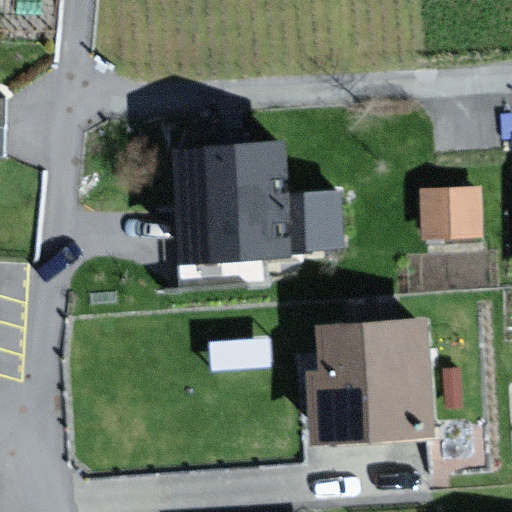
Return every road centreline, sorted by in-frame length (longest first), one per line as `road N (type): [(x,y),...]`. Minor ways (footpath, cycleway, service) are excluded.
road 1 (residential): [(67,106),(511,82)]
road 2 (residential): [(67,106),(55,246),(23,438)]
